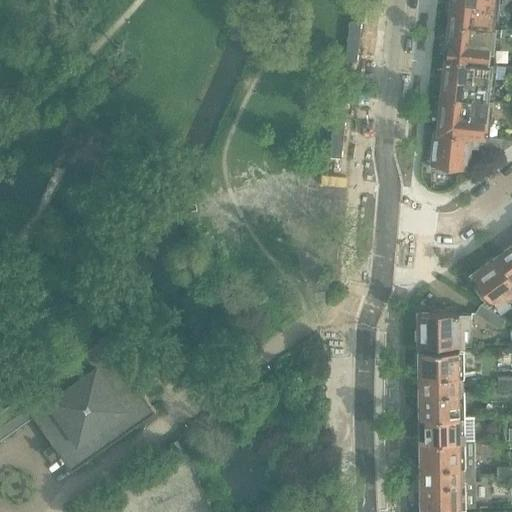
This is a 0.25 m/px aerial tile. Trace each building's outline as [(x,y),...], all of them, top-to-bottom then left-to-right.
[(504,0),(453,0),(453,9),(450,12),(449,19),(451,22),(451,23),(498,28),(501,2),(504,2),(504,0)] [(501,37),(502,29),(498,29),(498,28),(451,23),(448,59),(497,65),(497,64),(494,64),(497,37),(501,37)] [(444,95),(444,96),(493,101),(497,65),(448,59),(445,82),(442,85),(441,92),(444,95)] [(444,96),(440,132),(487,137),(489,115),(492,115),(493,101),(444,96)] [(501,140),(501,139),(487,138),(487,137),(440,132),(440,134),(436,136),(433,161),(437,164),(437,166),(467,169),(468,158),(469,158),(470,146),(478,147),(477,149),(500,151),(500,150),(501,140)] [(511,277),(511,246),(497,257),(511,277)] [(485,266),(473,274),(480,284),(477,287),(486,300),(481,305),(498,315),(501,312),(511,304),(508,299),(511,296),(511,277),(497,257),(496,258),(492,257),(485,262),(485,266)] [(481,305),(475,313),(496,327),(502,326),(505,320),(498,315),(481,305)] [(420,327),(417,330),(417,341),(420,344),(420,346),(472,345),(472,313),(460,313),(460,312),(455,313),(455,307),(447,307),(447,308),(432,308),(432,313),(420,313),(420,327)] [(105,337),(21,396),(0,411),(0,440),(35,416),(54,443),(46,449),(45,448),(43,449),(52,461),(53,460),(53,459),(61,453),(73,469),(156,410),(105,337)] [(460,350),(421,350),(421,354),(417,356),(418,363),(421,366),(421,377),(442,377),(442,392),(461,392),(465,392),(465,376),(461,376),(460,350)] [(442,377),(421,377),(421,404),(418,406),(418,413),(422,415),(422,418),(461,417),(461,392),(442,392),(442,377)] [(461,417),(422,418),(422,424),(418,426),(419,432),(422,434),(422,442),(468,441),(468,432),(473,429),(472,420),(468,417),(461,417)] [(422,444),(419,446),(419,453),(422,455),(422,467),(443,467),(443,482),(466,482),(475,482),(474,441),(468,441),(422,442),(422,444)] [(422,467),(423,493),(419,496),(419,503),(423,505),(423,509),(476,508),(475,482),(466,482),(443,482),(443,467),(422,467)]
